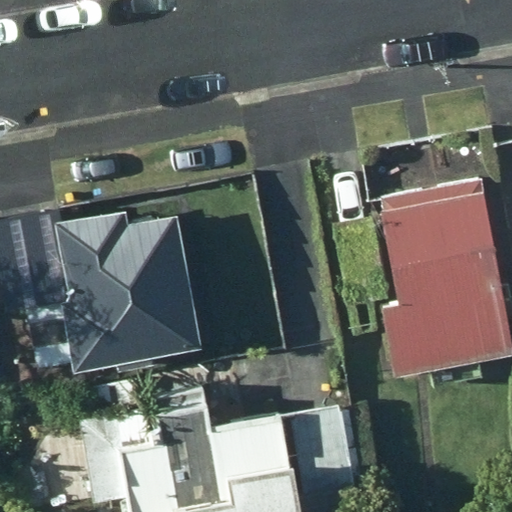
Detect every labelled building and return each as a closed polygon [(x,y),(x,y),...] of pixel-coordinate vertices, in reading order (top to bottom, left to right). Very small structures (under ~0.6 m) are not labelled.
[(501,341),(473,170),(366,188),(383,292),(373,293),(384,360),(501,341)] [(188,339),(164,208),(116,216),(114,204),(54,212),(53,204),(0,213),(0,300),(18,297),(29,362),(56,358),(57,361),(103,353),(104,362),(143,355),(142,347),(188,339)] [(368,212),(324,218),(336,295),(380,289),(368,212)] [(215,511),(199,414),(193,380),(140,389),(133,391),(131,372),(65,384),(82,496),(117,491),(120,511),(215,511)] [(270,404),(199,414),(215,511),(359,511),(352,478),(347,478),(330,399),(271,410),(270,404)]
